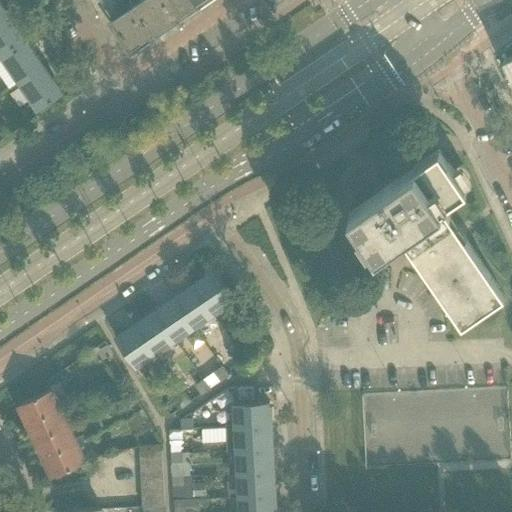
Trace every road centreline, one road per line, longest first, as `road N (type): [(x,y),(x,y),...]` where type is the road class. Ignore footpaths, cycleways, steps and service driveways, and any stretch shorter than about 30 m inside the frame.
road 1 (residential): [(0,369),(220,224),(284,319),(297,511)]
road 2 (secondary): [(0,333),(428,49)]
road 3 (secondary): [(373,0),(0,252)]
road 4 (residential): [(511,195),(451,68),(511,26)]
road 5 (residential): [(119,70),(105,102),(0,176)]
road 6 (residential): [(119,70),(134,70),(241,0)]
